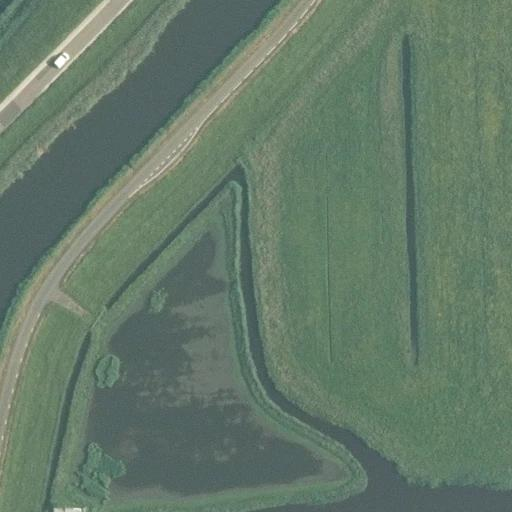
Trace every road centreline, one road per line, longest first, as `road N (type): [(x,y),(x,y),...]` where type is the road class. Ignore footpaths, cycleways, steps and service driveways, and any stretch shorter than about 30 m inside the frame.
road 1 (unclassified): [(0,437),(24,343),(57,272),(308,0)]
road 2 (tertiary): [(0,123),(115,0)]
